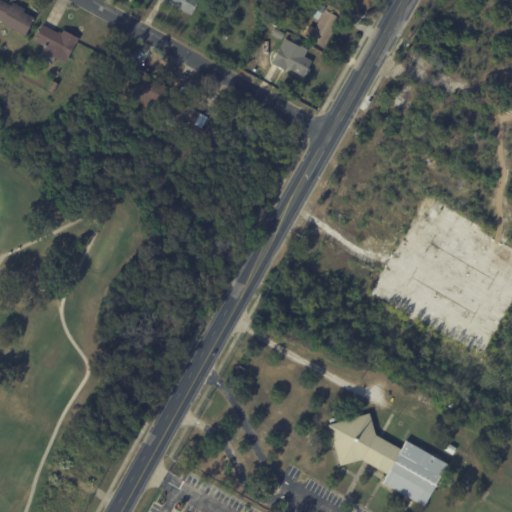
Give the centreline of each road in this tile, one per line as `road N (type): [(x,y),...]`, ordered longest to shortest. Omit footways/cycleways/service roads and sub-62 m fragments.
road 1 (secondary): [(119,511),(402,0)]
road 2 (residential): [(84,0),(327,138)]
